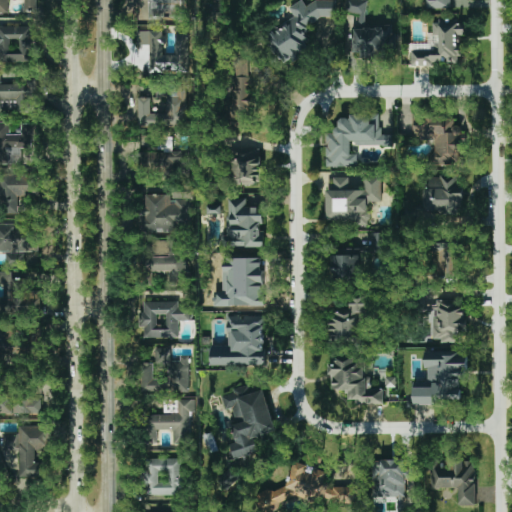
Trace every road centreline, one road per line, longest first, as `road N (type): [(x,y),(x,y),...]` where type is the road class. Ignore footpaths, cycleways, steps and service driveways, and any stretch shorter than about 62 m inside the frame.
road 1 (residential): [(502,429),(333,431),(307,401),(308,135),(318,112),(345,100),(499,97)]
road 2 (secondary): [(69,0),(77,511)]
road 3 (residential): [(502,511),(498,0)]
road 4 (secondary): [(105,511),(102,0)]
